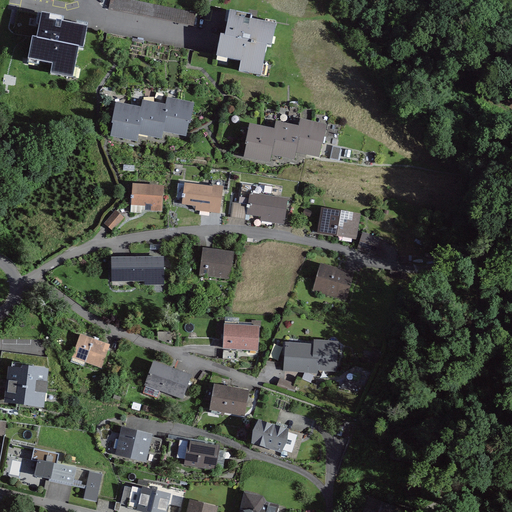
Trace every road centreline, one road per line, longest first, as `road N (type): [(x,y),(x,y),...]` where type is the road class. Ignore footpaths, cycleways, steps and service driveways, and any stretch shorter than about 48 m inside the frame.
road 1 (residential): [(418,269),(230,228),(89,246),(36,273)]
road 2 (track): [(200,6),(319,38),(338,19),(401,63),(511,114)]
road 3 (residential): [(252,381),(103,324),(36,273)]
